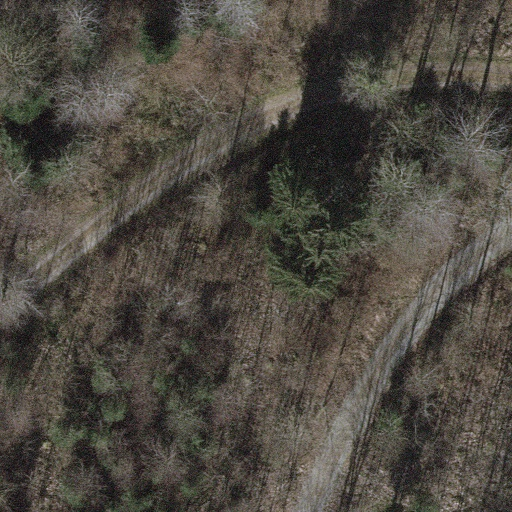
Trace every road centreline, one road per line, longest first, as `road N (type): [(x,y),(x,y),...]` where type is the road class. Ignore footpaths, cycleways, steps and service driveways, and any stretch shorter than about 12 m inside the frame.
road 1 (track): [(511,77),(365,73),(234,108),(0,293)]
road 2 (track): [(511,233),(456,268),(368,392),(317,511)]
